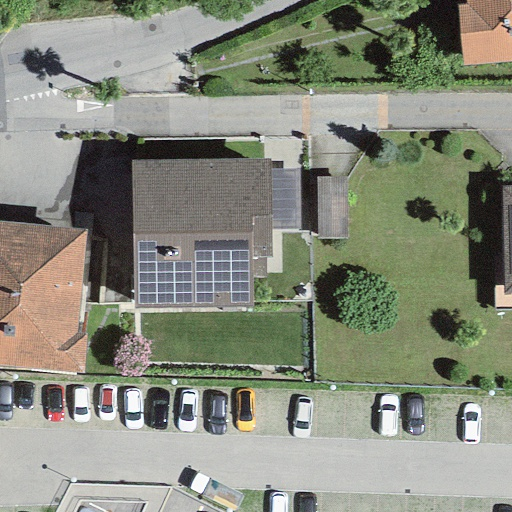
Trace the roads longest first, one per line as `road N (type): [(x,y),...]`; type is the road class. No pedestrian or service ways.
road 1 (residential): [(0,95),(229,124),(511,115)]
road 2 (tertiary): [(0,82),(143,48),(266,0)]
